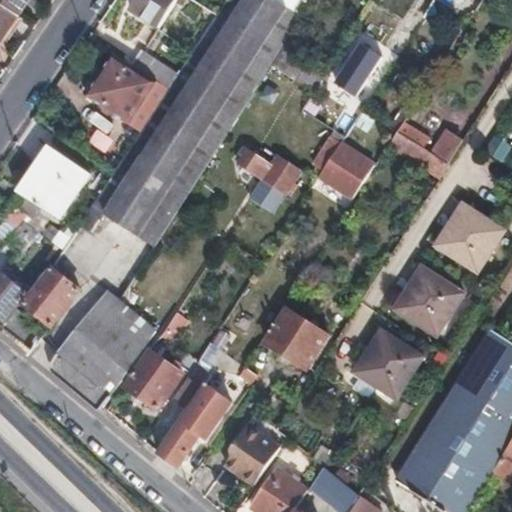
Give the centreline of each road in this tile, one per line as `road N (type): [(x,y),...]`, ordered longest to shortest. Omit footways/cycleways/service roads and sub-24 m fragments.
road 1 (unknown): [(339,360),(511,83)]
road 2 (residential): [(190,511),(0,349)]
road 3 (unknown): [(34,378),(130,253)]
road 4 (primary): [(111,511),(0,403)]
road 5 (residential): [(85,0),(0,122)]
